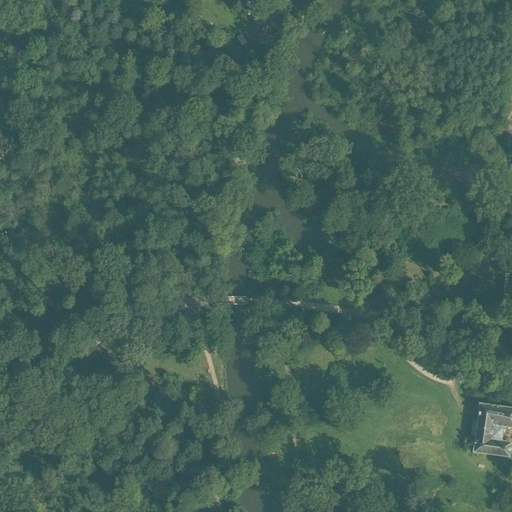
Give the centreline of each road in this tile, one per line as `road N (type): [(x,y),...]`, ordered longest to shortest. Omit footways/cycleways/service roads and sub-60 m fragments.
road 1 (track): [(0,364),(42,361),(195,301)]
road 2 (track): [(363,316),(428,374),(511,374)]
road 3 (track): [(363,316),(456,306),(511,313)]
